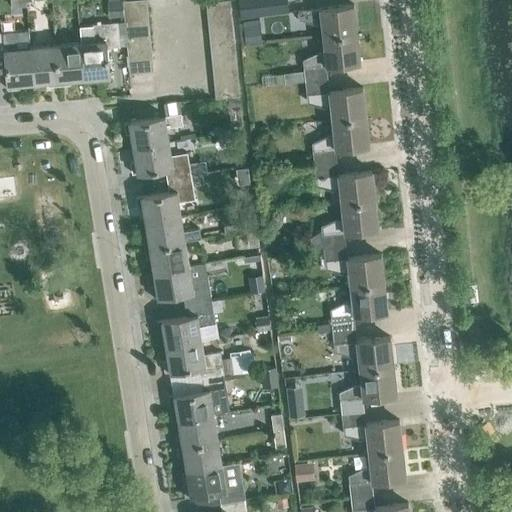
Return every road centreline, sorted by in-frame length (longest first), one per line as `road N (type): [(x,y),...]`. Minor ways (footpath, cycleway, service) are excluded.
road 1 (residential): [(151,511),(91,115),(0,124)]
road 2 (residential): [(450,398),(401,0)]
